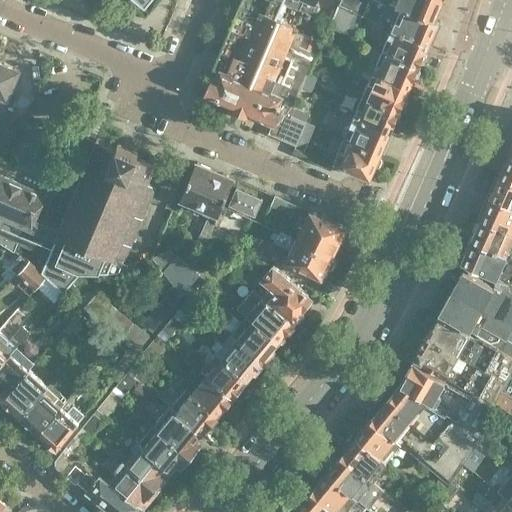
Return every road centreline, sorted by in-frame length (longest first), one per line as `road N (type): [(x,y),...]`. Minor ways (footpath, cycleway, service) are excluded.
road 1 (secondary): [(215,511),(363,335),(487,53)]
road 2 (residential): [(377,214),(152,116),(165,79)]
road 3 (residential): [(165,79),(0,10)]
